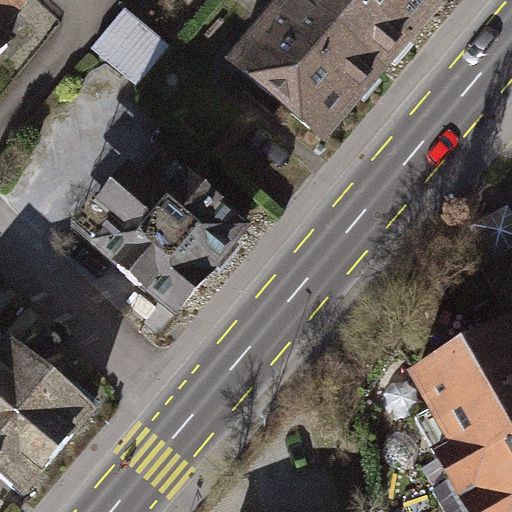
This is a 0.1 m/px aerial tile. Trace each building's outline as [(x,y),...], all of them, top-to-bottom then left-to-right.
[(4,0),(0,0),(0,37),(21,17),(4,0)] [(287,0),(234,68),(329,142),(388,71),(301,0),(287,0)] [(301,0),(388,71),(452,0),(301,0)] [(98,58),(143,92),(174,51),(128,17),(98,58)] [(91,237),(181,314),(256,225),(166,149),(91,237)] [(511,251),(511,217),(508,211),(474,228),(492,262),(511,251)] [(511,511),(511,318),(402,381),(442,451),(426,460),(455,511),(511,511)] [(0,332),(0,503),(9,511),(22,511),(102,423),(0,332)]
